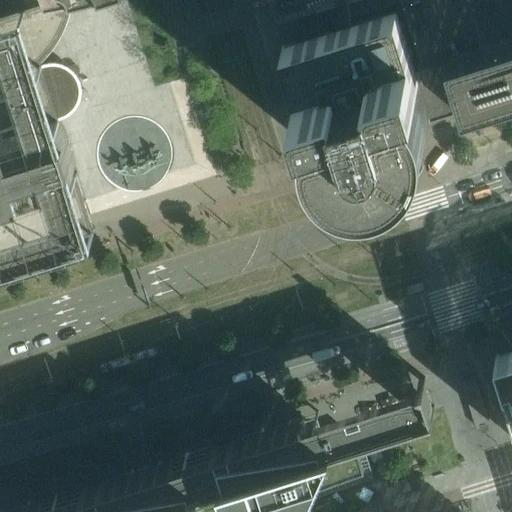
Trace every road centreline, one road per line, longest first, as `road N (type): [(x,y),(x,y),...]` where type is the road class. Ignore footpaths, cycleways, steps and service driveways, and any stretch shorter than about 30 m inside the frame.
road 1 (secondary): [(0,436),(511,287)]
road 2 (secondary): [(372,215),(0,333)]
road 3 (residential): [(372,215),(331,203),(296,163),(241,0)]
road 4 (secondary): [(511,172),(372,215)]
